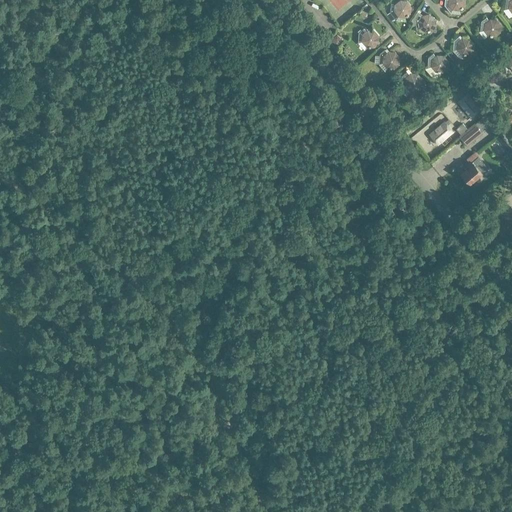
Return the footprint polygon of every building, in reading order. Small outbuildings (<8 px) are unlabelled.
[(396,20),(398,17),(405,18),(411,13),(411,6),(407,1),(403,0),(399,0),(394,4),(394,6),(391,5),(390,12),(396,20)] [(444,0),(444,5),(450,13),(452,9),(459,10),(465,6),(465,0),(444,0)] [(417,30),(419,28),(425,32),(433,31),(436,25),(435,18),(429,14),(422,15),(421,16),(418,15),(419,13),(417,12),(411,20),(412,26),(416,25),(417,30)] [(490,18),(488,19),(487,17),(481,21),(480,31),(483,30),(488,36),(495,36),(501,32),(501,25),(497,19),(490,18)] [(367,29),(366,31),(364,28),(358,32),(358,42),(361,41),(366,47),(373,47),(379,42),(379,35),(374,30),(367,29)] [(334,44),(341,38),(337,34),(331,40),(334,44)] [(453,50),(457,49),(461,54),(468,55),(474,50),(474,43),(469,37),(462,37),(461,38),(458,36),(454,40),(453,50)] [(379,64),(382,62),(387,68),(394,69),(399,64),(400,57),(396,51),(388,51),(387,52),(385,49),(380,54),(379,64)] [(437,54),(435,56),(433,53),(428,58),(427,67),(431,66),(435,72),(443,72),(448,67),(448,60),(444,55),(437,54)] [(401,85),(404,84),(409,90),(416,91),(422,86),(422,79),(418,73),(410,73),(409,74),(407,71),(402,75),(401,85)] [(435,87),(439,83),(431,74),(427,78),(435,87)] [(469,118),(479,110),(466,94),(456,103),(469,118)] [(454,132),(444,121),(428,134),(438,146),(454,132)] [(456,129),(461,135),(467,129),(463,123),(456,129)] [(459,136),(467,145),(482,133),(482,132),(475,124),(474,124),(467,129),(461,135),(459,136)] [(511,134),(506,128),(495,138),(511,157),(511,134)] [(482,162),(476,167),(473,163),(471,165),(462,173),(470,183),(482,173),(488,168),(482,162)] [(482,179),(470,190),(473,194),(486,183),(482,179)]
